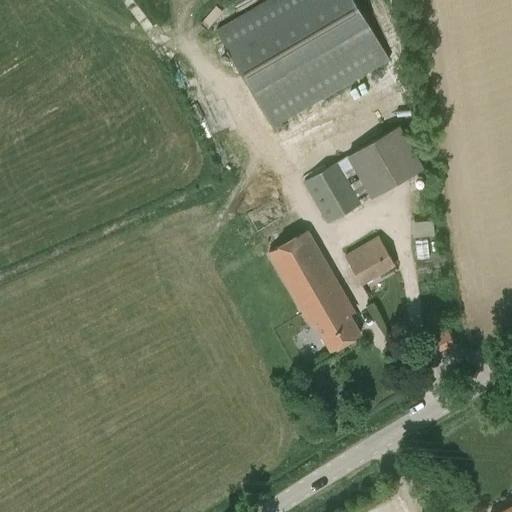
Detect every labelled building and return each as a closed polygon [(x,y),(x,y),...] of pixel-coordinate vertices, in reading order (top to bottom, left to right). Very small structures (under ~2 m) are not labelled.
[(265,0),(216,29),(251,92),(272,127),(388,59),(353,0),(265,0)] [(326,223),(361,203),(423,167),(400,125),(346,155),(337,162),(302,181),(326,223)] [(412,235),(434,235),(434,218),(412,218),(412,235)] [(316,324),(330,349),(359,332),(345,308),(350,305),(306,230),(268,253),(311,327),(316,324)] [(378,236),(344,256),(361,284),(394,263),(378,236)] [(416,257),(431,255),(429,236),(415,237),(416,257)] [(447,328),(429,336),(436,352),(454,344),(447,328)] [(511,511),(511,502),(496,511),(511,511)]
